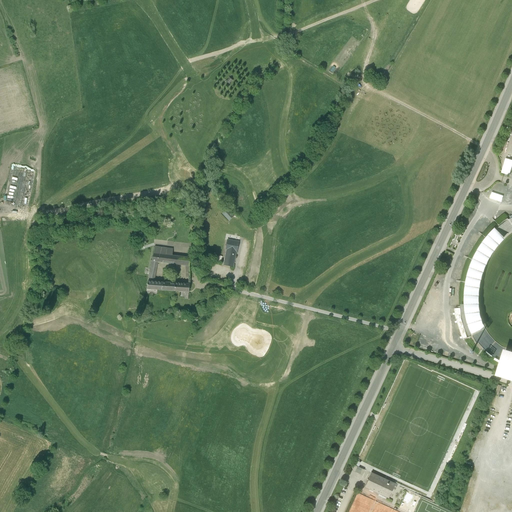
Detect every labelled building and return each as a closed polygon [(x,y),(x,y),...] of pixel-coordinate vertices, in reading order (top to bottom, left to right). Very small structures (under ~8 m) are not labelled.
[(229,220),(232,217),(225,210),(221,213),(229,220)] [(491,354),(500,362),(504,350),(495,342),(490,335),(485,328),(482,320),(480,312),(480,304),(480,296),(480,288),(481,280),(484,272),(487,265),(491,258),(495,251),(500,245),(506,239),(511,233),(511,216),(509,218),(495,228),(489,235),(483,243),(478,250),(473,259),(470,267),(467,277),(465,285),(464,295),(464,304),(460,304),(463,319),(469,336),(474,335),(482,346),(491,354)] [(224,265),(233,267),(234,261),(234,258),(236,251),(237,251),(239,243),(227,240),(225,249),(227,249),(224,265)] [(186,278),(190,277),(189,258),(184,257),(172,255),(173,249),(154,247),(153,253),(153,255),(152,261),(158,262),(186,265),(186,278)] [(146,289),(189,291),(189,282),(184,281),(184,284),(154,282),(158,262),(152,261),(148,281),(146,289)] [(511,352),(504,350),(498,367),(497,373),(496,376),(511,380),(511,352)] [(354,465),(352,471),(362,475),(364,470),(359,467),(354,465)] [(371,473),(364,487),(388,498),(395,484),(371,473)]
